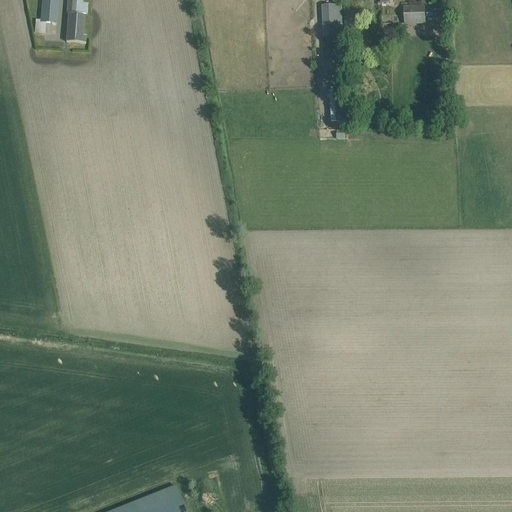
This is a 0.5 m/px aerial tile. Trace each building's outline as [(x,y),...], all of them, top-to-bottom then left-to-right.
[(42,0),(41,12),(37,11),(35,33),(44,34),(45,23),(56,24),(58,0),(42,0)] [(82,1),(68,0),(67,14),(69,14),(67,43),(86,44),(86,36),(83,36),(85,15),(87,15),(87,10),(88,10),(89,5),(88,5),(88,3),(82,2),(82,1)] [(342,6),(335,7),(323,7),(324,37),(343,37),(342,6)] [(404,26),(425,25),(425,6),(404,7),(404,26)] [(329,109),(329,122),(339,121),(339,108),(329,109)] [(185,511),(175,487),(112,511),(185,511)]
